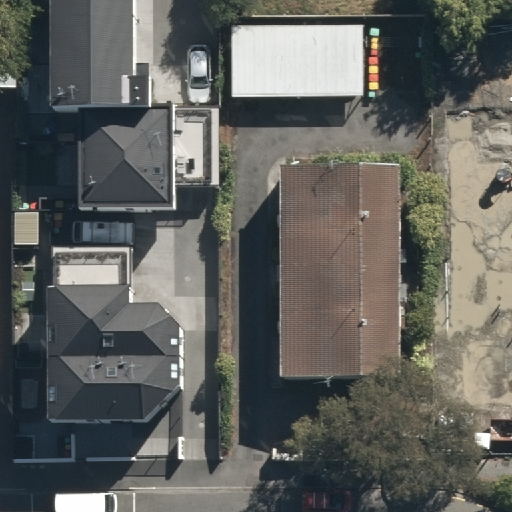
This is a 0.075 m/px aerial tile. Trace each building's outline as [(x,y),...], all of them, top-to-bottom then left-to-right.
[(53,0),(54,212),(179,212),(178,121),(157,121),(156,90),(141,90),(140,0),(53,0)] [(235,37),(235,100),(360,100),(360,36),(235,37)] [(395,169),(280,169),(281,382),(396,382),(395,169)] [(63,297),(63,435),(159,435),(194,401),(194,342),(172,317),(144,317),(144,297),(63,297)] [(511,306),(431,307),(431,411),(511,411),(511,306)]
